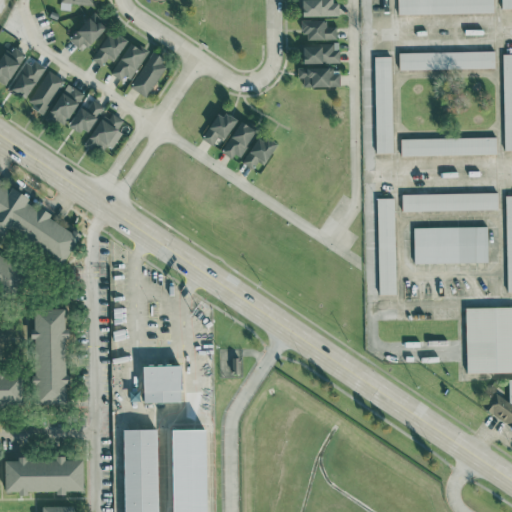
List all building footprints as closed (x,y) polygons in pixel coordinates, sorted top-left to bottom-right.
[(301,0),(302,15),(336,15),(335,0),(301,0)] [(397,0),(398,13),(493,12),(493,0),(397,0)] [(80,49),(106,25),(93,12),(68,36),(80,49)] [(303,39),(336,38),(335,25),(326,25),(325,19),(303,19),(303,39)] [(113,60),(126,41),(110,30),(91,57),(101,65),(107,56),(113,60)] [(128,81),(147,50),(130,40),(111,72),(128,81)] [(337,62),(336,44),(302,44),(303,62),(337,62)] [(11,52),(5,48),(0,55),(0,80),(5,84),(25,53),(14,46),(11,52)] [(131,87),(147,96),(167,58),(150,50),(131,87)] [(398,52),(399,69),(495,67),(494,50),(398,52)] [(511,149),(511,52),(502,53),(504,150),(511,149)] [(391,55),(374,56),(375,152),(392,152),(391,55)] [(43,66),(26,58),(10,89),(27,98),(43,66)] [(297,77),(302,77),(302,86),(339,85),(339,67),(297,68),(297,77)] [(62,77),(45,69),(29,105),(45,112),(62,77)] [(62,124),(83,93),(67,83),(46,114),(62,124)] [(86,134),(103,105),(92,99),(87,107),(81,103),(69,124),(86,134)] [(223,139),(236,120),(219,109),(201,137),(211,144),(217,135),(223,139)] [(101,153),(106,144),(113,147),(121,131),(117,129),(121,120),(102,111),(85,145),(101,153)] [(222,149),(237,159),(256,130),(240,120),(222,149)] [(253,168),(258,159),(264,163),(276,144),(259,133),(242,162),(253,168)] [(496,153),(496,136),(400,138),(401,155),(496,153)] [(0,231),(5,235),(10,226),(63,261),(81,234),(73,228),(72,230),(27,200),(29,197),(11,186),(9,190),(0,183),(0,231)] [(497,192),(401,193),(402,210),(498,209),(497,192)] [(394,197),(377,197),(378,293),(395,293),(394,197)] [(487,225),(413,227),(414,262),(488,261),(487,225)] [(0,254),(0,288),(9,295),(25,270),(0,254)] [(511,305),(465,306),(466,372),(511,371),(511,305)] [(35,402),(69,402),(70,374),(66,374),(67,327),(64,327),(64,308),(33,308),(32,337),(34,337),(33,385),(35,385),(35,402)] [(180,364),(143,365),(143,401),(181,401),(180,364)] [(0,403),(19,404),(19,371),(0,371),(0,403)] [(123,429),(123,511),(157,511),(157,428),(123,429)] [(206,511),(206,428),(172,429),(172,511),(206,511)] [(82,458),(65,459),(65,455),(55,455),(55,458),(4,459),(4,492),(57,491),(83,491),(82,458)]
